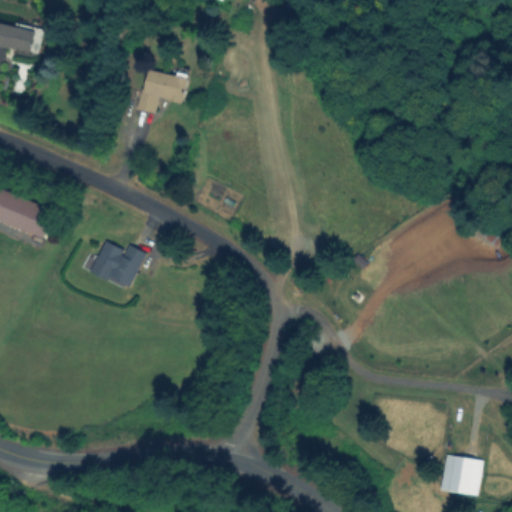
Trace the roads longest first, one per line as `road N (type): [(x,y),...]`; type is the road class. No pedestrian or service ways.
road 1 (residential): [(234,452),(271,338),(272,302),(257,270),(133,196),(0,139)]
road 2 (tertiary): [(0,446),(71,461),(234,452),(330,511)]
